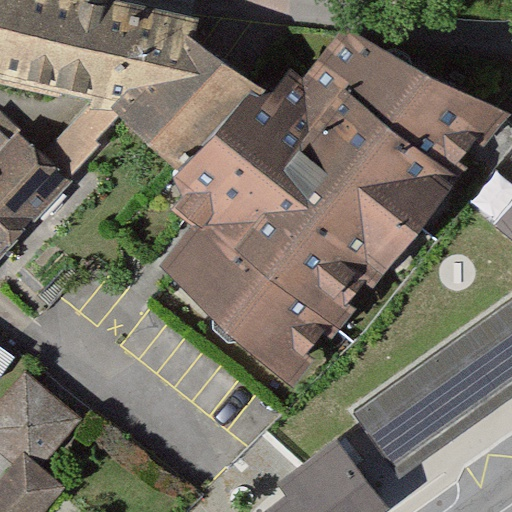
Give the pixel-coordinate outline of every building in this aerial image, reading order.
[(187,28),(45,0),(0,0),(0,90),(99,116),(162,177),(243,96),(182,49),(187,28)] [(496,124),(336,40),(295,87),(247,98),(160,183),(168,236),(144,267),(276,389),(496,124)] [(0,114),(0,258),(102,141),(65,111),(33,143),(0,114)] [(511,190),(485,224),(511,244),(511,190)] [(511,296),(354,410),(393,464),(511,379),(511,296)] [(15,379),(0,394),(0,470),(1,471),(10,461),(32,479),(71,432),(15,379)] [(366,511),(387,497),(343,439),(254,506),(258,511),(366,511)] [(1,471),(0,473),(0,511),(38,511),(52,496),(32,479),(10,461),(1,471)]
